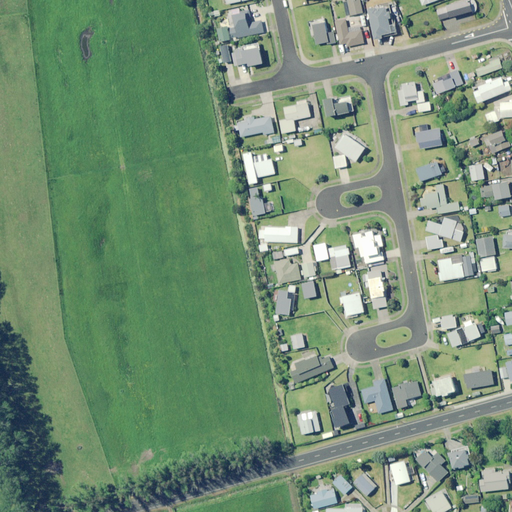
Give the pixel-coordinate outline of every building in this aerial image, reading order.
[(348,0),(344,1),(348,16),(364,13),(362,1),(365,0),(348,0)] [(475,12),(471,0),(438,10),(441,20),(451,17),(452,19),(475,12)] [(389,13),(388,6),(379,8),(370,10),(377,40),(385,38),(384,37),(394,35),(390,18),(393,18),(391,12),(389,13)] [(325,23),(324,19),(314,21),(318,45),(329,43),(329,45),(337,43),(335,32),(329,33),(327,22),(325,23)] [(349,33),(347,20),(337,22),(341,46),(348,44),(349,47),(366,43),(363,30),(349,33)] [(233,34),(232,27),(219,29),(222,42),(231,40),(230,35),(233,34)] [(232,62),(229,46),(222,47),(225,63),(232,62)] [(265,64),(262,47),(234,53),(236,66),(250,63),(250,67),(265,64)] [(503,68),(500,59),(491,62),(491,64),(477,69),(479,77),(503,68)] [(464,84),(459,70),(448,75),(450,80),(445,82),(444,80),(434,84),(438,94),(464,84)] [(506,83),(503,77),(492,82),(491,79),(486,81),(487,84),(480,87),(481,90),(476,92),(480,103),(511,90),(511,85),(510,81),(506,83)] [(419,92),(418,83),(404,85),(405,90),(401,91),(403,106),(409,105),(409,101),(418,100),(418,103),(427,101),(425,91),(419,92)] [(336,104),(335,98),(327,100),(330,117),(352,112),(350,102),(336,104)] [(309,100),(298,102),(298,105),(285,108),(288,119),(282,121),(284,133),(298,131),(296,120),(312,117),(309,100)] [(432,110),(431,102),(419,105),(420,112),(432,110)] [(511,116),(511,102),(502,103),(503,118),(511,116)] [(499,121),(496,111),(486,115),(490,125),(499,121)] [(236,131),(241,130),(243,137),(265,132),(265,135),(276,133),(272,116),(257,120),(256,117),(247,119),(248,121),(240,123),(240,124),(235,126),(236,131)] [(422,142),(423,149),(444,145),(442,129),(417,133),(419,142),(422,142)] [(511,145),(505,129),(490,135),(494,143),(490,145),(492,152),(511,145)] [(367,146),(346,131),(336,145),(357,160),(367,146)] [(481,144),(478,138),(470,142),(473,147),(481,144)] [(254,157),(254,153),(245,154),(251,184),(260,183),(259,177),(276,174),(273,160),(269,160),(268,154),(254,157)] [(509,153),(504,155),(505,159),(502,160),(502,163),(504,167),(511,165),(509,153)] [(348,166),(346,155),(335,157),(337,169),(348,166)] [(444,175),(440,162),(419,169),(422,181),(444,175)] [(486,179),(484,164),(471,167),(473,181),(486,179)] [(484,198),(496,196),(497,200),(511,197),(511,193),(510,182),(495,185),(482,188),(484,198)] [(449,204),(446,185),(437,186),(438,193),(427,194),(428,199),(422,200),(423,206),(428,205),(429,209),(438,208),(439,214),(461,210),(460,203),(449,204)] [(264,204),(261,187),(251,189),(253,199),(251,199),(254,216),(273,212),(271,203),(264,204)] [(511,215),(510,205),(500,206),(502,217),(511,215)] [(458,222),(447,218),(444,226),(430,221),(427,230),(462,242),(465,232),(456,229),(458,222)] [(298,243),(299,228),(267,227),(267,242),(298,243)] [(375,236),(374,231),(355,235),(358,248),(360,247),(362,257),(365,257),(367,264),(386,260),(384,253),(382,253),(380,247),(384,246),(382,235),(375,236)] [(440,241),(439,235),(427,237),(430,250),(445,247),(444,240),(440,241)] [(497,254),(494,237),(477,240),(480,257),(497,254)] [(352,266),(348,245),(329,249),(334,270),(352,266)] [(472,264),(470,255),(463,256),(465,263),(463,263),(466,277),(474,275),(472,264)] [(466,277),(463,263),(461,256),(440,260),(442,272),(439,273),(441,282),(466,277)] [(497,270),(495,257),(481,260),(483,272),(497,270)] [(292,265),(291,259),(276,262),(280,284),(302,279),(299,264),(292,265)] [(317,275),(314,262),(303,264),(305,277),(317,275)] [(328,272),(326,264),(320,265),(321,273),(328,272)] [(370,275),(366,276),(367,281),(366,282),(367,287),(372,287),(375,308),(388,306),(382,270),(369,272),(370,275)] [(319,296),(316,282),(304,285),(307,298),(319,296)] [(287,297),(288,290),(279,289),(276,312),(290,314),(293,298),(287,297)] [(346,303),(348,310),(345,311),(347,319),(350,319),(358,317),(357,314),(365,312),(361,293),(341,297),(342,304),(346,303)] [(458,327),(456,315),(442,317),(444,329),(458,327)] [(471,343),(470,341),(482,337),(481,333),(478,326),(477,323),(473,324),(465,327),(449,334),(455,347),(462,345),(462,346),(471,343)] [(505,332),(504,325),(492,327),(493,334),(505,332)] [(306,347),(304,334),(293,336),(295,349),(306,347)] [(323,359),(321,354),(296,365),(298,369),(292,372),(297,383),(336,368),(331,356),(323,359)] [(509,377),(508,368),(500,369),(502,378),(509,377)] [(496,384),(494,370),(467,374),(469,389),(496,384)] [(444,395),(445,396),(450,395),(450,393),(457,391),(453,377),(435,382),(439,396),(444,395)] [(394,410),(385,379),(374,382),(375,387),(363,390),(367,403),(376,401),(380,414),(394,410)] [(422,396),(418,381),(394,387),(399,409),(409,406),(408,399),(422,396)] [(352,404),(345,384),(329,389),(333,401),(328,402),(331,411),(332,410),(338,428),(352,424),(347,406),(352,404)] [(298,427),(301,426),(303,435),(322,431),(318,409),(299,413),(300,420),(297,421),(298,427)] [(472,465),(469,447),(450,451),(454,469),(461,467),(461,469),(466,468),(466,466),(472,465)] [(431,454),(427,450),(417,459),(440,482),(450,472),(442,465),(447,461),(435,449),(431,454)] [(412,481),(406,461),(392,465),(397,485),(412,481)] [(497,468),(486,469),(486,472),(481,473),(483,492),(510,489),(509,484),(511,483),(510,471),(498,473),(497,468)] [(353,488),(342,476),(335,483),(346,495),(353,488)] [(376,489),(363,476),(355,483),(368,496),(376,489)] [(329,491),(328,489),(320,491),(318,492),(318,494),(313,495),(316,509),(338,503),(335,489),(329,491)] [(445,511),(453,508),(444,492),(428,500),(434,511),(437,511),(438,511),(437,511),(445,511)] [(480,502),(479,494),(463,496),(464,504),(480,502)]
